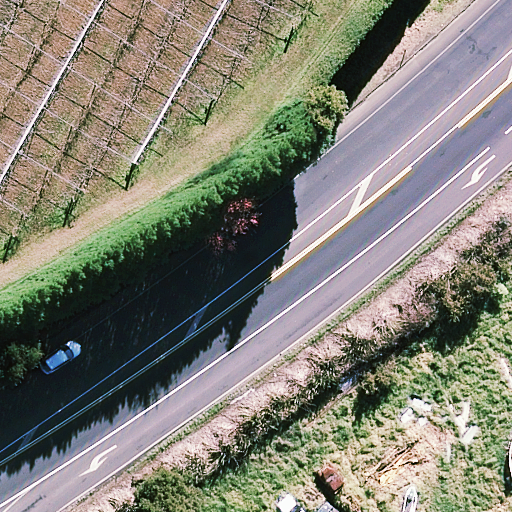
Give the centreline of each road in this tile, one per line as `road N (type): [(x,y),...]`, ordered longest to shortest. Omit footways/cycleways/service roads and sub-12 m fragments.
road 1 (trunk): [(511,62),(280,261),(0,444)]
road 2 (unknown): [(24,511),(325,303),(511,133)]
